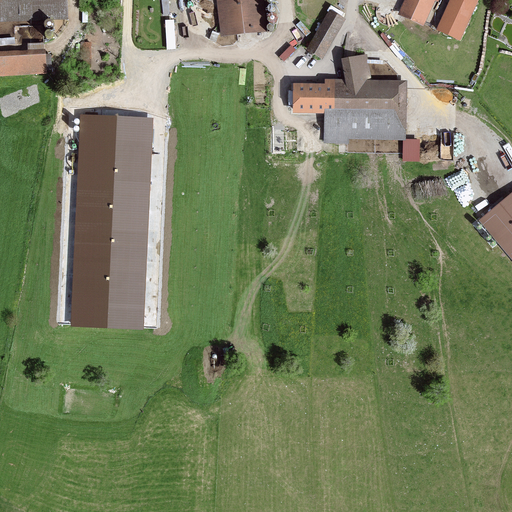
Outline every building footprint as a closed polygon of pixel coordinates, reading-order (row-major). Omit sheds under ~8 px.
[(67,0),(0,0),(0,21),(68,19),(67,0)] [(265,0),(216,0),(221,37),(270,31),(265,0)] [(404,0),(398,14),(424,26),(435,0),(404,0)] [(458,41),(476,0),(454,0),(439,33),(458,41)] [(308,50),(318,56),(320,57),(342,21),(329,13),(308,50)] [(81,42),(81,67),(91,67),(91,42),(81,42)] [(0,50),(0,75),(47,74),(46,49),(0,50)] [(367,54),(341,58),(346,79),(325,79),(325,84),(294,83),(293,113),(325,113),(324,143),(349,143),(349,139),(405,140),(407,80),(371,80),(367,54)] [(153,118),(80,115),(71,327),(144,331),(153,118)] [(511,193),(479,220),(511,259),(511,193)]
